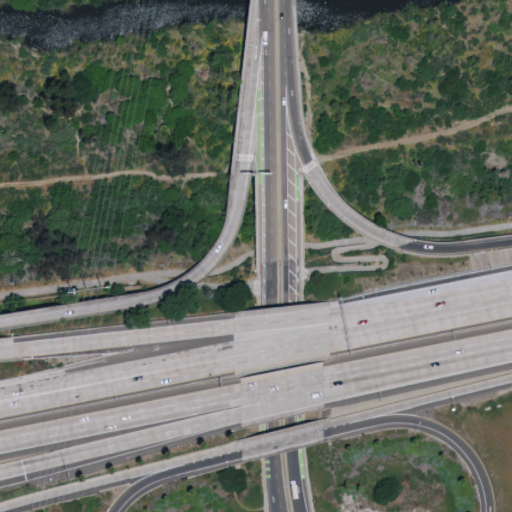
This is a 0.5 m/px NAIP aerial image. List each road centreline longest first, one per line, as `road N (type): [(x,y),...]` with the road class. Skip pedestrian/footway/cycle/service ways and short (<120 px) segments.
road 1 (motorway): [(246,158),(235,220),(201,273),(155,299),(29,320)]
road 2 (secondary): [(298,511),(285,260)]
road 3 (motorway): [(0,442),(240,396)]
road 4 (motorway): [(233,357),(0,410)]
road 5 (secondary): [(271,263),(278,500)]
road 6 (motorway): [(233,357),(0,393)]
road 7 (motorway): [(22,468),(240,416)]
road 8 (motorway): [(236,327),(28,351)]
road 9 (motorway): [(323,397),(511,350)]
road 10 (motorway): [(322,379),(511,343)]
road 11 (motorway): [(4,511),(189,464)]
road 12 (motorway): [(511,301),(329,338)]
road 13 (motorway): [(511,287),(330,317)]
road 14 (motorway): [(358,422),(405,420),(444,432),(478,467),(489,511)]
road 15 (secondary): [(267,0),(270,170)]
road 16 (motorway): [(358,422),(511,378)]
road 17 (motorway): [(263,0),(246,158)]
road 18 (motorway): [(407,248),(351,221),(308,167)]
road 19 (secondary): [(285,260),(282,131)]
